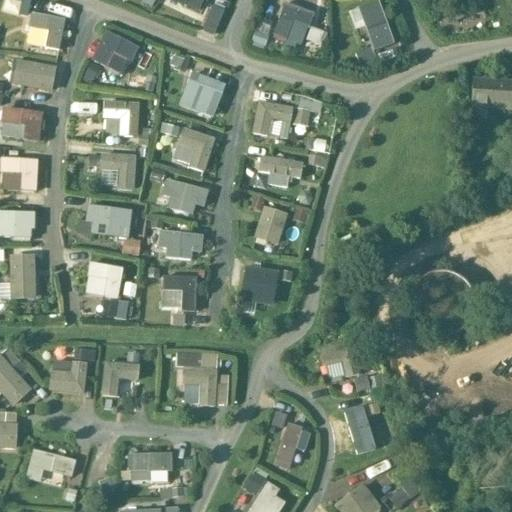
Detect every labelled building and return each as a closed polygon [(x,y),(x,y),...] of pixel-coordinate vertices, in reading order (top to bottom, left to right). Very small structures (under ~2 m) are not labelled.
[(165,0),(164,3),(179,8),(183,0),(165,0)] [(374,4),(356,9),(371,52),(389,45),(374,4)] [(309,17),(280,7),(268,36),(282,40),(288,20),(306,27),(309,17)] [(61,22),(28,15),(25,30),(46,35),(43,50),(57,53),(61,22)] [(303,38),(317,44),(322,33),(308,27),(303,38)] [(127,65),(133,50),(102,33),(87,64),(101,70),(108,55),(127,65)] [(52,69),(13,62),(9,86),(48,94),(52,69)] [(144,87),(146,75),(132,72),(129,83),(144,87)] [(221,87),(188,75),(176,106),(210,119),(221,87)] [(511,94),(511,85),(472,82),(471,107),(511,110),(511,94)] [(133,105),(99,103),(99,120),(119,120),(118,140),(132,140),(133,105)] [(290,108),(254,103),(248,135),(265,140),(268,122),(287,123),(290,108)] [(38,115),(0,109),(0,125),(21,128),(19,143),(35,144),(38,115)] [(211,141),(180,131),(174,147),(192,152),(186,171),(200,176),(211,141)] [(132,158),(97,155),(95,171),(116,173),(114,192),(129,192),(132,158)] [(0,159),(0,173),(17,175),(18,193),(32,193),(34,162),(0,159)] [(298,165),(258,159),(256,175),(296,180),(298,165)] [(205,193),(164,182),(158,198),(167,201),(163,212),(189,220),(192,208),(201,210),(205,193)] [(128,213),(85,207),(82,224),(90,225),(88,238),(114,241),(115,228),(125,229),(128,213)] [(283,217),(261,210),(251,243),(273,250),(283,217)] [(29,215),(0,214),(0,239),(8,241),(8,232),(29,233),(29,215)] [(199,238),(156,234),(153,250),(164,251),(162,260),(189,264),(189,255),(198,256),(199,238)] [(31,258),(6,258),(7,299),(32,299),(31,258)] [(120,272),(85,265),(82,295),(114,303),(120,272)] [(275,273),(241,269),(236,306),(269,309),(275,273)] [(470,319),(473,307),(470,294),(462,283),(451,276),(438,274),(426,277),(415,284),(408,295),(406,308),(408,321),(416,331),(427,338),(440,341),(453,338),(463,330),(470,319)] [(192,279),(159,278),(159,292),(180,293),(179,314),(190,314),(192,279)] [(10,345),(1,352),(29,391),(39,384),(10,345)] [(345,345),(314,352),(319,369),(338,365),(340,377),(354,374),(345,345)] [(27,392),(0,363),(0,399),(10,410),(27,392)] [(84,366),(69,365),(68,376),(47,373),(44,393),(79,397),(84,366)] [(135,369),(100,365),(96,399),(113,400),(114,382),(133,385),(135,369)] [(212,374),(179,373),(179,387),(197,388),(197,407),(214,409),(212,374)] [(12,427),(0,425),(0,452),(11,453),(12,427)] [(282,428),(271,465),(286,471),(298,434),(282,428)] [(30,453),(22,481),(35,484),(38,472),(68,479),(72,466),(30,453)] [(168,456),(124,457),(124,475),(169,474),(168,456)] [(263,486),(247,511),(264,511),(276,494),(263,486)] [(359,487),(334,507),(337,511),(374,511),(377,510),(359,487)]
